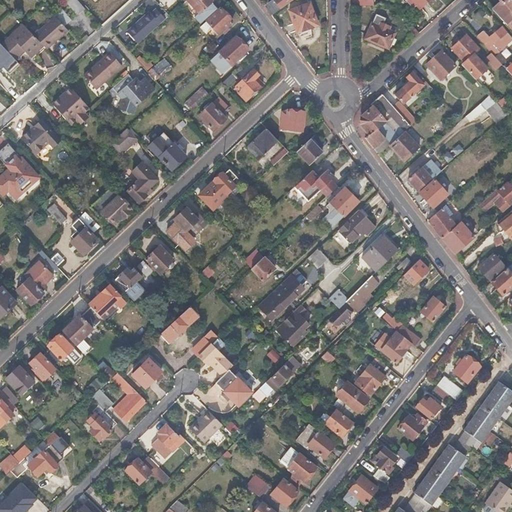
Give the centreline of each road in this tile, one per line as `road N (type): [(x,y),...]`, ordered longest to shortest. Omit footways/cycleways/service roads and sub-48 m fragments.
road 1 (residential): [(299,71),(0,358)]
road 2 (residential): [(474,301),(307,511)]
road 3 (residential): [(340,115),(344,131),(474,301)]
road 4 (residential): [(0,123),(137,0)]
road 5 (residential): [(470,0),(353,101)]
